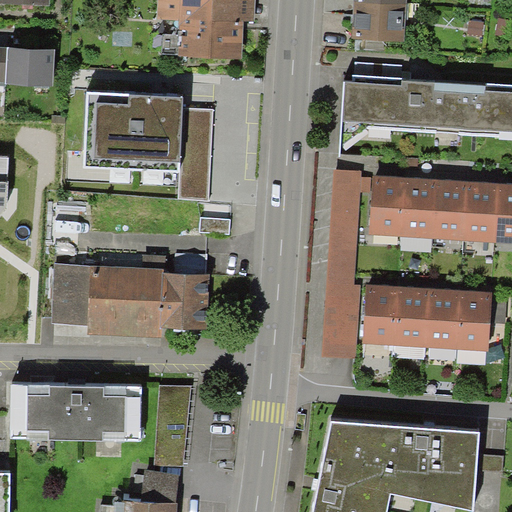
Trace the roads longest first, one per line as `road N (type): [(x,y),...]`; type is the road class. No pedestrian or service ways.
road 1 (secondary): [(273,363),(298,0)]
road 2 (residential): [(273,363),(0,353)]
road 3 (residential): [(271,388),(511,409)]
road 4 (secondary): [(258,511),(271,388)]
